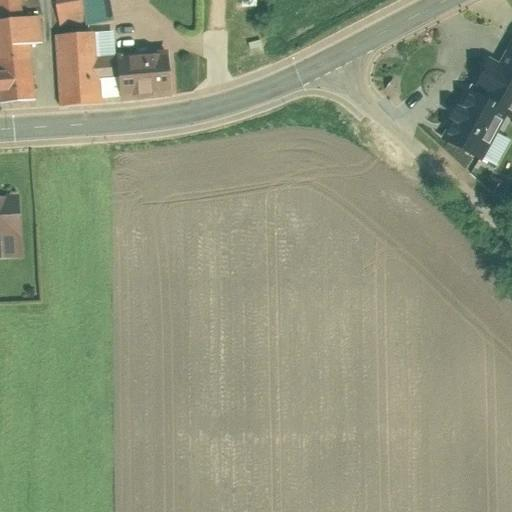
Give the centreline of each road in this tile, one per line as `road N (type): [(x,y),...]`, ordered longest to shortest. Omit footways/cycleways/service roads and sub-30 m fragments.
road 1 (tertiary): [(0,129),(222,105),(323,62)]
road 2 (unclassified): [(323,62),(511,238)]
road 3 (tertiary): [(323,62),(445,0)]
